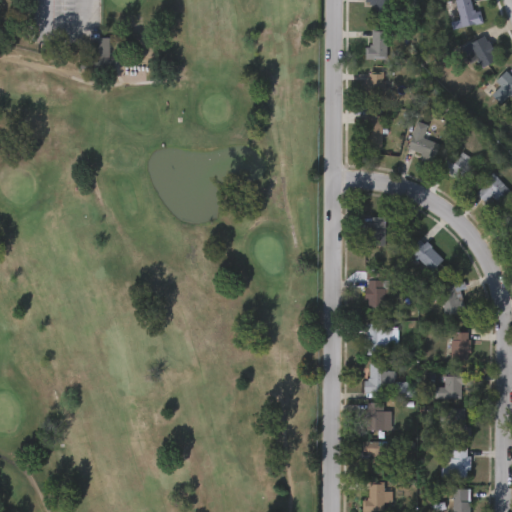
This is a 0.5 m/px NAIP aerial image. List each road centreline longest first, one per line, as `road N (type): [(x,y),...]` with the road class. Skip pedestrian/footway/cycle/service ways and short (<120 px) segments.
road 1 (residential): [(336,0),(330,511)]
road 2 (residential): [(333,174),(425,196),(470,234),(496,281),(505,355),(501,511)]
